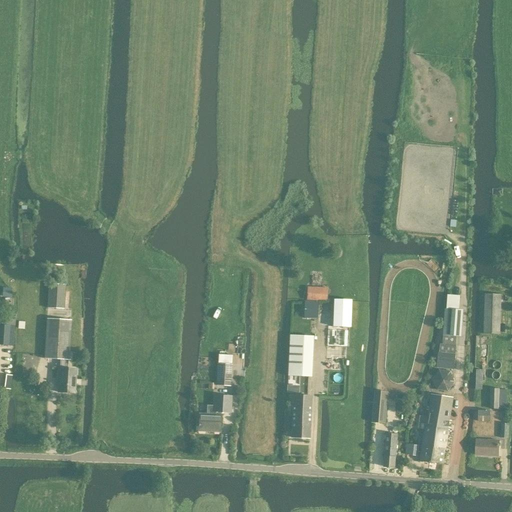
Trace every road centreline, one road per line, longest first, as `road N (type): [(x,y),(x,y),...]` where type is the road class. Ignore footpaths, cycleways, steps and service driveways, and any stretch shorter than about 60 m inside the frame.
road 1 (unclassified): [(511,487),(0,454)]
road 2 (track): [(0,152),(33,156),(124,235),(153,185),(161,46)]
road 3 (track): [(124,235),(97,458)]
